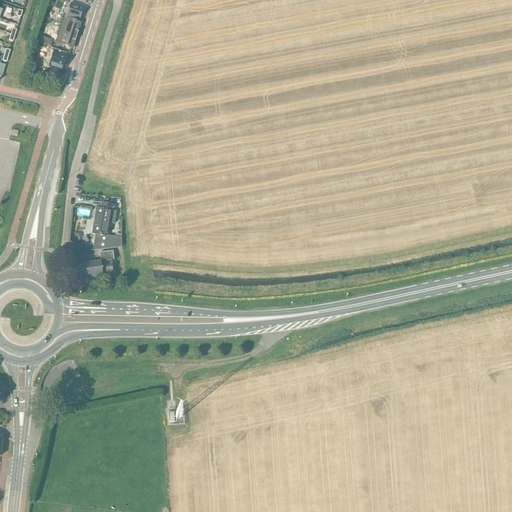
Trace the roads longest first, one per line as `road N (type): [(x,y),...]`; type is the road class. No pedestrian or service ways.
road 1 (primary): [(335,310),(109,309)]
road 2 (unclassified): [(39,203),(98,0)]
road 3 (primary): [(127,330),(258,327),(335,310)]
road 4 (primary): [(335,310),(511,271)]
